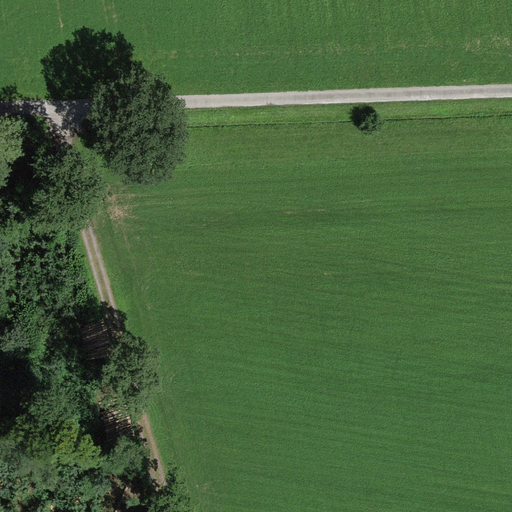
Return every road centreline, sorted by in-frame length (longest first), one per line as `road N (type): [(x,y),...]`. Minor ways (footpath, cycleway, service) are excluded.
road 1 (track): [(511,92),(0,110)]
road 2 (track): [(168,511),(54,108)]
